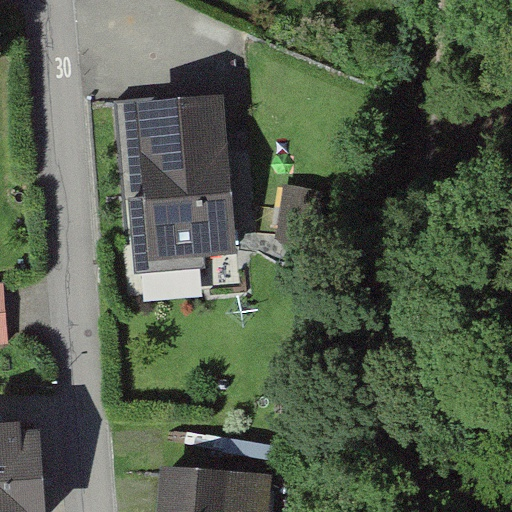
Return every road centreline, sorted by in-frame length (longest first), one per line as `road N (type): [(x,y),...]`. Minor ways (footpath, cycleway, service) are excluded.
road 1 (residential): [(51,0),(89,511)]
road 2 (track): [(431,0),(426,92),(386,300),(385,420)]
road 3 (track): [(385,420),(427,449),(511,482)]
